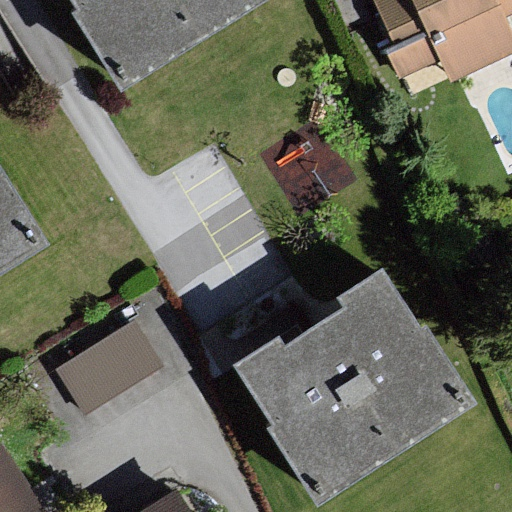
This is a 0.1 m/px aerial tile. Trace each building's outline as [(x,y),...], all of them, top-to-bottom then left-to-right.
[(60,0),(113,86),(260,0),(60,0)] [(511,0),(377,0),(415,97),(511,58),(511,36),(506,22),(511,19),(511,0)] [(0,273),(40,250),(0,190),(0,273)] [(270,335),(222,367),(313,504),(474,410),(378,271),(328,298),(334,314),(280,344),(270,335)] [(139,304),(54,350),(81,399),(166,354),(139,304)] [(42,511),(0,455),(0,511),(190,511),(181,495),(143,511),(42,511)]
